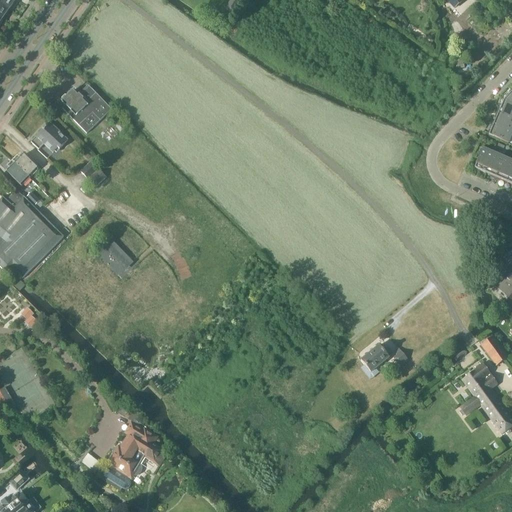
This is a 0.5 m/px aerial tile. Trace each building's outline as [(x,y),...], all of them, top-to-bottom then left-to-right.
[(14,0),(0,0),(0,3),(8,9),(10,7),(11,8),(16,1),(14,0)] [(445,0),(454,9),(462,1),(462,0),(445,0)] [(0,3),(0,19),(2,21),(9,11),(7,10),(8,9),(0,3)] [(461,53),(452,54),(454,70),(463,68),(461,53)] [(65,106),(60,111),(86,138),(110,114),(84,87),(79,92),(75,88),(61,102),(65,106)] [(511,91),(503,101),(511,106),(511,91)] [(511,106),(503,101),(498,113),(511,118),(511,106)] [(511,118),(498,113),(493,124),(511,132),(511,118)] [(52,154),(57,148),(59,150),(68,141),(50,124),(44,130),(43,129),(35,137),(36,138),(31,143),(38,150),(43,145),(52,154)] [(511,134),(511,132),(493,124),(488,136),(508,144),(511,134)] [(483,173),(491,153),(480,148),(475,159),(478,160),(474,169),(483,173)] [(502,158),(491,153),(483,173),(494,177),(502,158)] [(18,156),(12,161),(28,177),(37,169),(23,155),(20,158),(18,156)] [(511,165),(511,161),(502,158),(494,177),(505,182),(511,165)] [(28,177),(12,161),(6,167),(9,169),(6,172),(20,186),(28,177)] [(91,162),(80,172),(87,180),(98,169),(91,162)] [(98,169),(87,180),(95,188),(106,178),(98,169)] [(0,238),(3,241),(2,242),(5,244),(0,248),(0,266),(10,277),(13,275),(10,271),(12,269),(22,279),(24,277),(37,264),(50,251),(64,237),(22,196),(15,190),(6,201),(0,196),(0,238)] [(31,193),(26,198),(34,206),(38,210),(43,205),(40,201),(31,193)] [(112,240),(105,247),(122,265),(129,258),(112,240)] [(511,266),(511,265),(492,285),(507,299),(511,293),(511,266)] [(27,321),(31,316),(33,315),(28,309),(21,315),(27,321)] [(31,316),(27,321),(25,322),(31,329),(37,323),(31,316)] [(491,337),(480,345),(496,366),(507,358),(491,337)] [(378,345),(360,361),(370,373),(388,358),(388,357),(392,354),(386,347),(382,350),(378,345)] [(396,355),(392,358),(399,367),(407,360),(398,348),(393,352),(396,355)] [(511,419),(490,389),(497,384),(482,364),(473,371),(474,371),(461,380),(474,397),(460,408),(466,415),(480,405),(501,434),(511,425),(511,419)] [(4,388),(0,390),(0,391),(8,404),(12,402),(4,388)] [(101,477),(100,479),(121,492),(122,490),(123,490),(124,490),(126,490),(128,489),(130,487),(130,485),(130,483),(130,481),(129,480),(132,475),(134,477),(137,477),(139,476),(141,474),(142,473),(142,471),(142,468),(141,466),(139,464),(144,456),(154,462),(161,451),(151,444),(156,437),(145,431),(146,428),(135,421),(139,414),(127,406),(123,404),(117,412),(121,415),(133,422),(132,425),(131,424),(126,433),(130,435),(117,455),(115,454),(109,463),(110,463),(109,464),(101,477)] [(20,471),(8,481),(16,490),(27,479),(20,471)] [(0,511),(36,511),(40,510),(32,499),(27,503),(21,494),(19,495),(18,494),(10,500),(9,499),(1,505),(2,506),(0,508),(0,511)]
